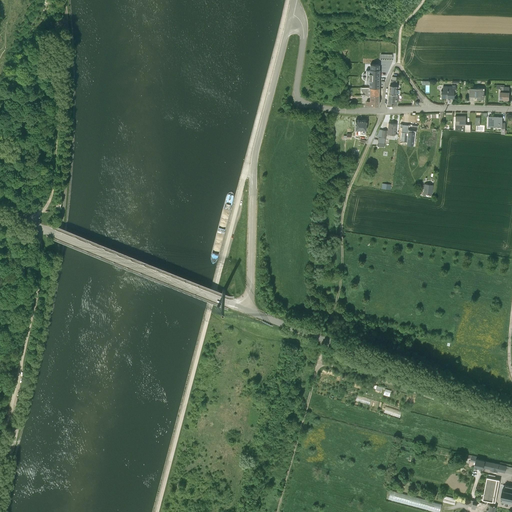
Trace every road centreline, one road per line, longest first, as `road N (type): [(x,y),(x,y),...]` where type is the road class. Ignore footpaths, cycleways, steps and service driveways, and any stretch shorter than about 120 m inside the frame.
road 1 (track): [(367,144),(343,208),(339,287),(277,511)]
road 2 (tertiary): [(290,11),(251,165),(245,304)]
road 3 (tertiary): [(245,304),(511,410)]
road 4 (tertiary): [(36,219),(245,304)]
road 5 (track): [(317,363),(511,423)]
road 6 (track): [(68,20),(50,33),(56,125),(43,202)]
road 7 (residential): [(382,110),(300,100),(302,23),(290,11)]
